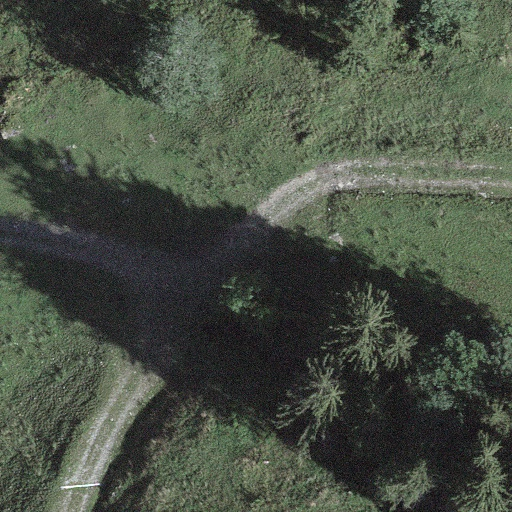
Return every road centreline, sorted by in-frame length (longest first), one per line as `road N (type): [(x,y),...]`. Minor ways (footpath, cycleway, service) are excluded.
road 1 (track): [(0,231),(128,262),(149,274),(160,305),(322,181),(378,167),(511,174)]
road 2 (track): [(160,305),(75,511)]
